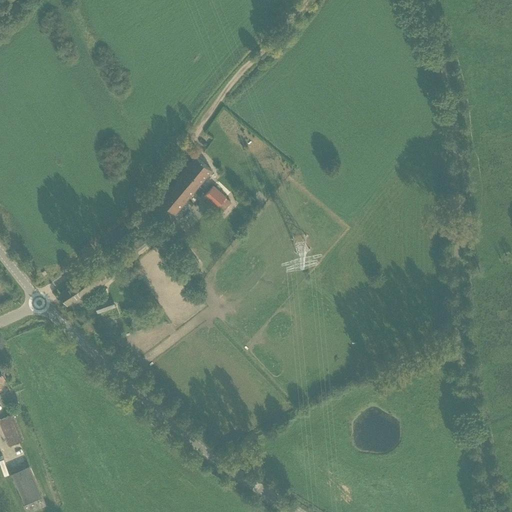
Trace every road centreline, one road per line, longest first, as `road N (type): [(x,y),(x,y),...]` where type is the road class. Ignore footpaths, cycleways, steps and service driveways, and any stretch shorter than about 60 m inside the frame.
road 1 (track): [(307,0),(132,216),(37,300)]
road 2 (tertiary): [(294,511),(179,433),(37,300)]
